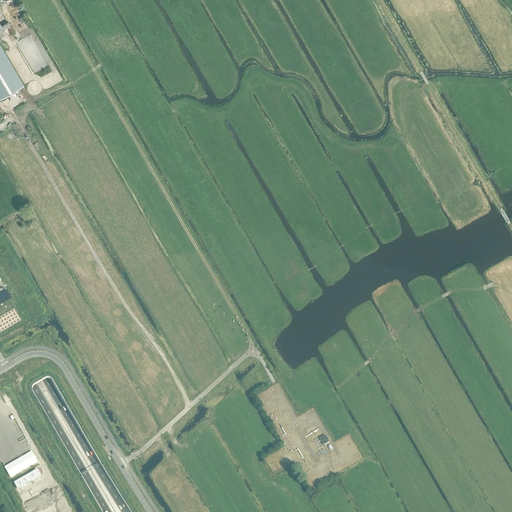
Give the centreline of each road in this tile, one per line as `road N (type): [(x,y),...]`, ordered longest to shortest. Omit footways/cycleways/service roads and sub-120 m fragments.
road 1 (track): [(16,119),(33,100),(107,63),(288,380),(310,395),(332,390)]
road 2 (track): [(251,352),(53,0)]
road 3 (track): [(188,407),(16,119)]
road 4 (trunk): [(125,511),(0,303)]
road 5 (unclassified): [(149,511),(64,369),(33,354),(0,370)]
road 6 (trunk): [(0,327),(106,511)]
road 7 (unknown): [(6,366),(91,511)]
road 8 (track): [(216,119),(181,106),(157,115),(134,70),(107,63)]
